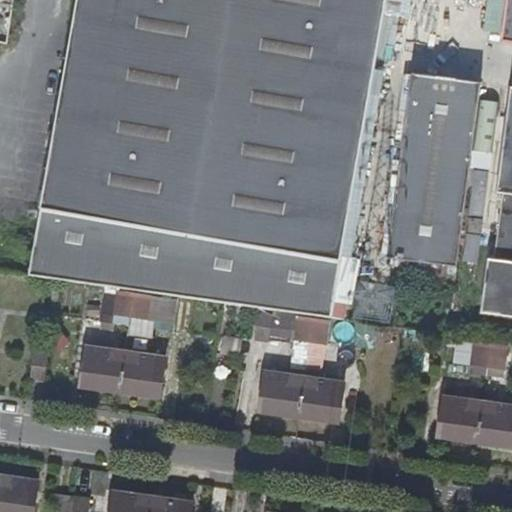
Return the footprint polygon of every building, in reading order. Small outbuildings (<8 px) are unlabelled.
[(79,0),(30,275),(332,318),(388,0),(79,0)] [(482,0),(482,35),(493,36),(494,0),(482,0)] [(511,44),(511,0),(505,0),(500,43),(511,44)] [(452,267),(483,82),(445,76),(412,72),(382,255),(452,267)] [(511,87),(511,88),(497,194),(503,194),(493,261),(488,260),(482,313),(511,317),(511,87)] [(478,170),(466,263),(478,264),(490,171),(478,170)] [(170,322),(174,299),(117,290),(114,313),(170,322)] [(297,316),(294,340),(324,344),(327,320),(297,316)] [(503,370),(507,346),(476,342),(473,365),(503,370)] [(159,397),(165,357),(84,346),(79,386),(159,397)] [(31,353),(25,380),(39,383),(45,356),(31,353)] [(344,382),(263,372),(258,412),(337,423),(344,382)] [(511,446),(511,404),(443,395),(437,436),(511,446)] [(0,476),(0,511),(32,511),(37,480),(0,476)] [(190,511),(192,501),(113,491),(109,511),(190,511)] [(69,511),(87,511),(89,500),(71,498),(69,511)]
